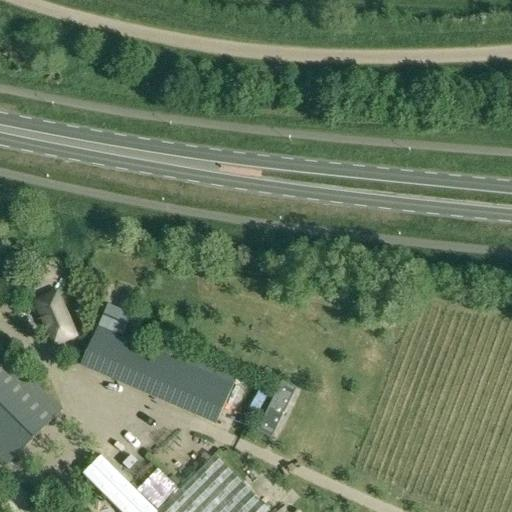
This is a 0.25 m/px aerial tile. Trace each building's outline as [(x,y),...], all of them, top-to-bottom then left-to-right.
[(60,290),(33,301),(53,348),(79,338),(60,290)] [(99,326),(122,337),(131,316),(108,306),(99,326)] [(82,367),(217,427),(237,380),(175,354),(172,361),(97,328),(82,367)] [(0,466),(4,470),(63,411),(0,347),(0,466)] [(283,382),(275,398),(258,432),(269,437),(272,438),(297,388),(283,382)] [(262,411),(274,394),(265,388),(253,405),(262,411)] [(269,511),(270,511),(215,456),(159,511),(157,511),(102,457),(83,475),(119,511),(269,511)]
